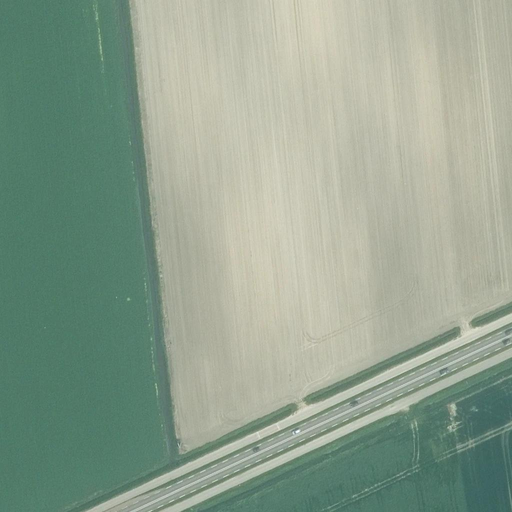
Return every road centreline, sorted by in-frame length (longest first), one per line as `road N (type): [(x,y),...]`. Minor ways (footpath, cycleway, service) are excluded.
road 1 (unclassified): [(93,511),(511,317)]
road 2 (primary): [(131,511),(511,334)]
road 3 (unclassified): [(168,511),(511,351)]
